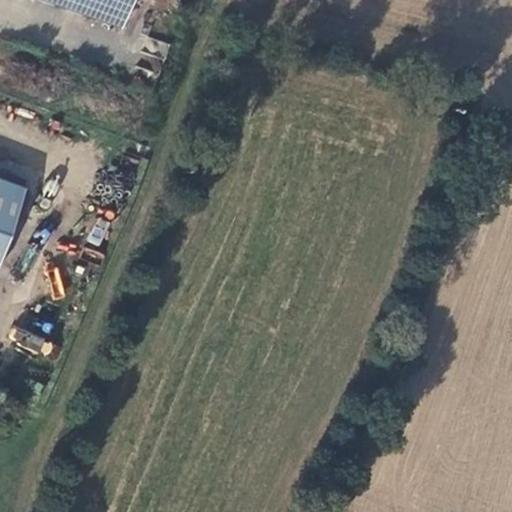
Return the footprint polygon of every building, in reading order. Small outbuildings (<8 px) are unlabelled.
[(43,0),(90,18),(96,0),(43,0)] [(118,28),(127,0),(96,0),(90,18),(118,28)] [(0,243),(19,191),(0,183),(0,243)] [(55,267),(44,271),(55,299),(66,294),(55,267)] [(47,357),(53,343),(14,325),(8,338),(47,357)]
